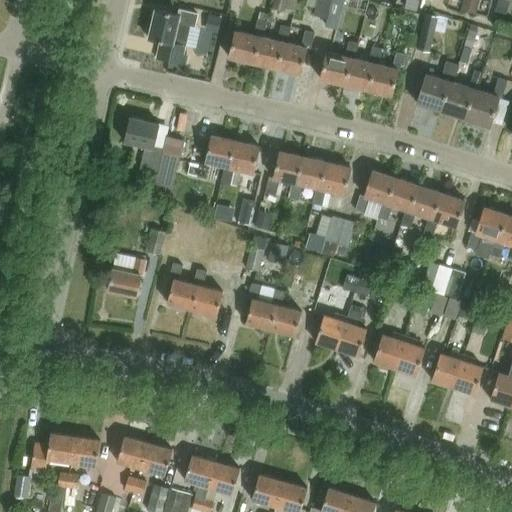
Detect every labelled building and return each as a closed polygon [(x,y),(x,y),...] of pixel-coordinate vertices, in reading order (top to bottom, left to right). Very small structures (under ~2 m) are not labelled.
[(296,0),(272,0),(271,6),(294,12),(296,0)] [(327,16),(329,6),(330,0),(316,0),(314,13),(327,16)] [(332,0),(328,18),(326,24),(338,27),(344,0),(332,0)] [(417,0),(405,0),(403,9),(416,12),(419,0),(417,0)] [(463,0),(461,10),(477,14),(479,0),(463,0)] [(505,13),(510,0),(509,0),(498,0),(495,10),(505,13)] [(149,39),(161,42),(157,59),(182,65),(191,26),(196,28),(199,14),(180,10),(179,15),(156,10),(149,39)] [(259,35),(264,36),(269,12),(260,10),(254,34),(235,30),(229,56),(253,61),(259,35)] [(222,17),(210,14),(206,30),(218,33),(222,17)] [(424,14),(416,48),(428,51),(437,17),(424,14)] [(287,42),(291,27),(281,24),(277,40),(264,36),(259,35),(253,61),(277,67),(283,41),(287,42)] [(460,58),(468,61),(477,30),(470,28),(460,58)] [(283,41),(277,67),(301,73),(307,47),(310,47),(314,32),(305,30),(301,45),(287,42),(283,41)] [(354,58),(358,42),(349,40),(345,56),(326,51),(320,77),(344,83),(350,57),(354,58)] [(378,63),(382,48),(372,46),(368,61),(354,58),(350,57),(344,83),(368,88),(374,62),(378,63)] [(368,88),(392,94),(398,68),(401,69),(405,53),(396,51),(392,67),(378,63),(374,62),(368,88)] [(455,63),(456,62),(447,59),(441,77),(427,72),(419,94),(417,102),(441,109),(451,80),(454,81),(459,64),(455,63)] [(478,89),(484,72),(475,69),(469,86),(454,81),(451,80),(441,109),(465,117),(475,88),(478,89)] [(475,88),(465,117),(490,125),(493,117),(500,97),(502,98),(508,80),(499,77),(493,94),(478,89),(475,88)] [(131,115),(125,140),(146,145),(142,161),(141,166),(159,171),(156,183),(172,186),(183,140),(167,136),(164,147),(155,145),(160,124),(160,122),(131,115)] [(230,165),(236,140),(212,134),(205,160),(201,159),(200,165),(198,174),(213,178),(217,162),(225,164),(230,165)] [(230,165),(225,164),(222,180),(237,184),(241,168),(255,171),(261,145),(236,140),(230,165)] [(297,181),(304,156),(280,150),(274,176),(268,175),(264,191),(275,194),(279,177),(293,180),(297,181)] [(320,187),(327,161),(304,156),(297,181),(293,180),(289,197),(298,199),(302,182),(316,186),(320,187)] [(316,186),(312,202),(322,205),(326,188),(344,193),(350,167),(327,161),(320,187),(316,186)] [(191,163),(189,172),(198,174),(200,165),(191,163)] [(388,203),(396,177),(373,169),(364,195),(361,194),(356,208),(365,212),(370,197),(384,202),(388,203)] [(410,210),(419,184),(396,177),(388,203),(384,202),(379,216),(388,219),(393,205),(406,209),(410,210)] [(433,218),(442,192),(419,184),(410,210),(406,209),(401,223),(411,227),(416,212),(429,216),(433,218)] [(457,225),(465,200),(442,192),(433,218),(429,216),(424,231),(434,234),(439,219),(457,225)] [(255,199),(243,196),(237,221),(249,223),(255,199)] [(500,239),(508,213),(485,206),(480,220),(476,231),(472,230),(467,245),(476,248),(479,240),(492,244),(495,238),(500,239)] [(336,241),(343,217),(332,213),(324,237),(336,241)] [(511,214),(508,213),(500,239),(495,238),(492,244),(490,252),(499,255),(504,241),(511,243),(511,214)] [(336,241),(348,244),(356,221),(343,217),(336,241)] [(473,218),(469,229),(472,230),(476,231),(480,220),(473,218)] [(160,253),(166,230),(151,227),(146,249),(156,251),(160,253)] [(249,244),(243,266),(255,269),(260,270),(265,248),(268,239),(256,236),(253,245),(252,245),(249,244)] [(324,237),(320,250),(331,254),(336,241),(324,237)] [(268,258),(284,263),(288,244),(273,241),(268,258)] [(143,274),(147,258),(136,256),(133,272),(113,267),(108,288),(138,295),(142,274),(143,274)] [(392,257),(388,268),(399,272),(403,261),(392,257)] [(174,277),(167,301),(192,308),(199,283),(195,283),(180,279),(184,264),(183,264),(174,262),(170,276),(174,277)] [(443,263),(436,284),(435,288),(446,292),(454,267),(443,263)] [(454,267),(446,292),(459,296),(467,271),(454,267)] [(199,283),(192,308),(217,314),(223,290),(218,289),(204,285),(207,270),(199,268),(195,283),(199,283)] [(348,275),(344,287),(356,291),(360,279),(358,278),(348,275)] [(383,300),(390,279),(377,275),(370,296),(383,300)] [(360,279),(356,291),(368,295),(372,283),(360,279)] [(273,303),(277,288),(253,281),(249,296),(253,297),(247,321),(271,327),(277,303),(273,303)] [(277,303),(271,327),(296,334),(302,310),(283,304),(286,290),(277,288),(273,303),(277,303)] [(418,297),(406,293),(401,307),(414,311),(418,297)] [(430,301),(418,297),(414,311),(426,315),(430,301)] [(475,321),(477,316),(480,306),(463,300),(458,315),(475,321)] [(351,305),(347,316),(360,320),(364,309),(351,305)] [(337,348),(347,316),(334,312),(333,316),(324,314),(315,340),(337,348)] [(347,316),(337,348),(358,355),(367,328),(358,325),(360,320),(347,316)] [(477,316),(475,321),(472,330),(484,334),(489,320),(477,316)] [(511,338),(511,317),(509,316),(502,336),(511,338)] [(395,366),(405,335),(392,331),(391,335),(383,333),(374,359),(395,366)] [(405,335),(395,366),(416,373),(425,346),(416,344),(418,339),(405,335)] [(453,386),(464,354),(451,349),(449,354),(441,351),(432,378),(453,386)] [(475,393),(484,365),(475,362),(476,358),(464,354),(453,386),(475,393)] [(511,403),(511,358),(509,368),(507,373),(500,370),(499,370),(490,397),(511,405),(511,403)] [(35,442),(31,468),(46,470),(48,458),(72,461),(76,435),(51,432),(49,444),(35,442)] [(72,461),(82,463),(97,465),(101,439),(76,435),(72,461)] [(125,435),(118,460),(142,467),(149,441),(125,435)] [(149,441),(142,467),(166,474),(173,448),(149,441)] [(202,510),(217,461),(192,453),(185,478),(201,483),(193,507),(202,510)] [(217,461),(202,510),(210,511),(218,488),(233,493),(240,467),(217,461)] [(61,511),(62,511),(66,485),(69,485),(71,472),(60,471),(59,484),(54,484),(50,511),(61,511)] [(15,493),(26,495),(30,474),(19,472),(15,493)] [(71,472),(69,485),(78,487),(80,473),(71,472)] [(261,472),(253,498),(277,505),(284,479),(261,472)] [(138,478),(128,475),(124,489),(134,491),(138,478)] [(138,478),(134,491),(142,494),(146,480),(138,478)] [(284,479),(277,505),(298,511),(300,511),(308,486),(284,479)] [(147,510),(152,511),(161,511),(168,489),(154,485),(147,510)] [(323,511),(347,511),(353,494),(330,486),(321,511),(323,511)] [(188,511),(193,495),(172,488),(164,511),(188,511)] [(110,511),(115,496),(101,492),(95,511),(110,511)] [(353,494),(347,511),(373,511),(377,502),(353,494)]
